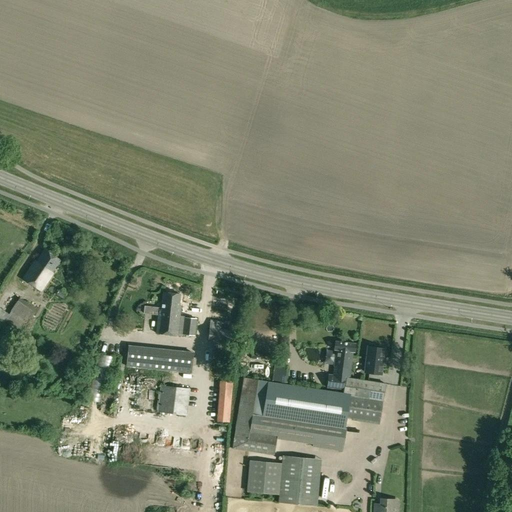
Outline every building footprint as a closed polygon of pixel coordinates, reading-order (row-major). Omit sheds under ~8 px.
[(23,279),(32,285),(41,291),(53,273),(52,272),(60,261),(44,250),(36,262),(35,261),(23,279)] [(159,309),(156,333),(183,336),(183,334),(195,335),(196,319),(185,318),(185,316),(180,316),(181,306),(179,306),(180,294),(163,292),(161,310),(159,309)] [(0,318),(22,333),(37,309),(20,298),(11,311),(4,306),(2,309),(0,308),(0,318)] [(208,342),(232,345),(234,330),(221,329),(221,321),(210,320),(208,342)] [(356,344),(335,341),(334,350),(336,350),(334,366),(333,375),(329,375),(328,387),(343,389),(345,378),(349,379),(349,378),(350,379),(350,378),(353,352),(354,352),(356,344)] [(171,364),(177,365),(193,367),(194,352),(135,345),(132,370),(153,373),(170,376),(171,367),(170,366),(171,364)] [(372,345),(372,348),(367,347),(364,372),(381,374),(384,349),(380,349),(380,347),(372,345)] [(99,352),(88,391),(96,393),(107,354),(99,352)] [(272,381),(287,383),(289,366),(275,364),(272,381)] [(232,449),(274,456),(278,436),(250,432),(251,425),(314,435),(312,447),(341,452),(347,415),(380,420),(386,384),(350,378),(350,379),(349,379),(345,379),(343,393),(243,378),(232,449)] [(216,422),(229,423),(233,382),(220,381),(216,422)] [(158,412),(187,416),(190,389),(161,386),(158,412)] [(278,503),(317,507),(321,460),(282,456),(281,462),(249,459),(246,490),(279,493),(278,503)] [(373,511),(391,511),(392,500),(380,499),(380,507),(374,507),(373,511)]
